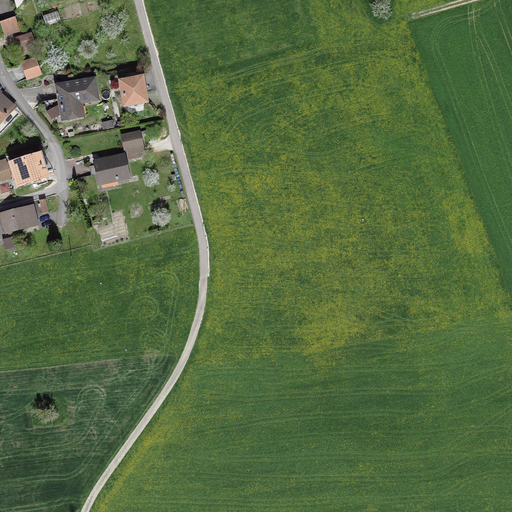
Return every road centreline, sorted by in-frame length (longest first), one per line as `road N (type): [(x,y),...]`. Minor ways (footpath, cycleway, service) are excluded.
road 1 (track): [(200,230),(202,300),(185,359),(85,511)]
road 2 (residential): [(139,0),(200,230)]
road 3 (residential): [(60,225),(58,158),(0,71)]
